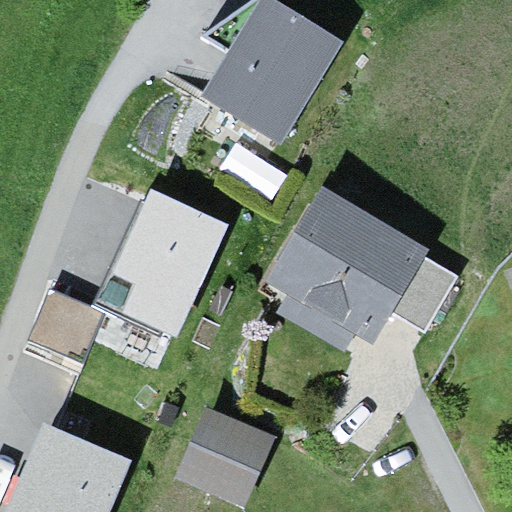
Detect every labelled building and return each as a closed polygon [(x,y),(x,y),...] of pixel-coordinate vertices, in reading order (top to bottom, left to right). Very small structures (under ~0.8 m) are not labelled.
[(338,41),(269,0),(259,0),(205,35),(230,52),(204,95),(278,139),(338,41)] [(226,226),(150,192),(100,303),(175,337),(226,226)] [(455,276),(323,196),(275,275),(298,289),(285,310),(342,344),(353,325),(371,336),(389,308),(423,328),(455,276)] [(268,441),(208,415),(182,474),(241,500),(268,441)] [(105,511),(127,463),(44,428),(7,511),(105,511)]
